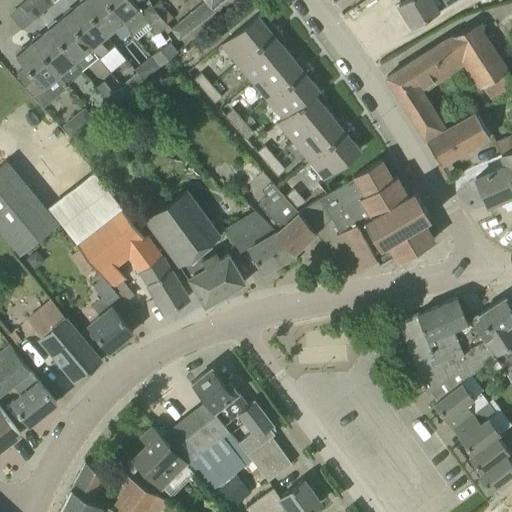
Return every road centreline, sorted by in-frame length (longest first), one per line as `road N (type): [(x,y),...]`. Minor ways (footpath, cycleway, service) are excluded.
road 1 (residential): [(481,273),(420,155),(309,0)]
road 2 (residential): [(35,511),(69,436),(114,379),(232,320)]
road 3 (residential): [(232,320),(481,273)]
road 4 (residential): [(397,511),(433,488),(355,382),(306,415)]
road 5 (residential): [(306,415),(232,320)]
